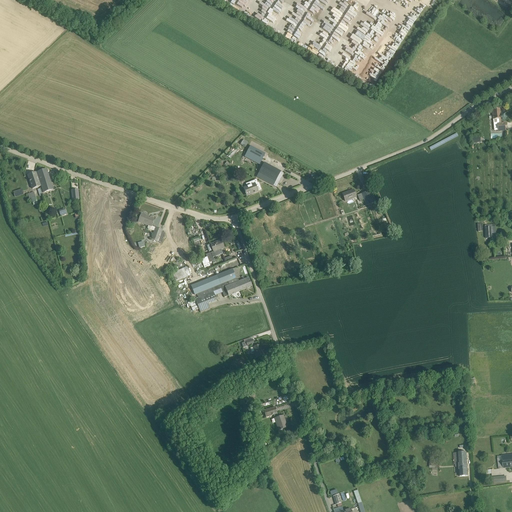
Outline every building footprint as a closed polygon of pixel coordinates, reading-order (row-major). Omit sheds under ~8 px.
[(286,6),(290,2),(287,0),(271,0),(269,3),(267,4),(263,1),(261,3),(267,7),(262,13),(266,19),(260,14),(259,16),(262,19),(264,17),(267,20),(271,15),(267,9),(269,8),(271,5),(272,7),(270,9),(274,13),(279,9),(284,4),(286,6)] [(374,33),(379,25),(374,22),(377,17),(372,14),(369,19),(365,16),(358,26),(369,33),(370,31),(374,33)] [(325,19),(335,25),(338,20),(328,15),(325,19)] [(333,33),(342,38),(347,30),(342,27),(345,22),(341,20),(333,33)] [(316,43),(330,50),(334,42),(326,39),(329,33),(326,31),(327,31),(319,27),(317,31),(321,33),(316,43)] [(348,52),(338,66),(351,74),(358,64),(351,60),(353,58),(358,61),(363,54),(361,53),(364,48),(360,45),(367,36),(365,34),(361,39),(359,37),(352,47),(355,49),(352,54),(348,52)] [(306,50),(321,57),(323,53),(321,52),(322,51),(309,45),(306,50)] [(500,109),(492,110),(493,120),(494,120),(494,124),(498,123),(499,131),(506,130),(505,123),(501,123),(501,119),(500,109)] [(480,137),(473,138),(473,143),(475,143),(475,145),(479,144),(479,142),(481,142),(480,137)] [(260,151),(254,162),(259,165),(265,154),(260,151)] [(260,179),(272,185),(276,187),(284,174),(265,163),(258,176),(261,177),(260,179)] [(41,186),(42,188),(44,193),(53,190),(47,169),(37,172),(41,186)] [(36,172),(28,175),(32,189),(40,186),(36,172)] [(247,187),(244,188),(245,191),(245,192),(245,193),(245,194),(246,194),(246,195),(254,192),(254,193),(258,192),(258,191),(257,188),(256,187),(255,184),(258,183),(256,180),(246,184),(247,187)] [(79,189),(71,190),(72,200),(80,199),(79,189)] [(342,194),(345,201),(356,197),(353,190),(342,194)] [(361,194),(366,206),(373,203),(369,191),(361,194)] [(140,217),(138,222),(148,226),(147,228),(148,229),(154,231),(155,227),(151,226),(154,219),(150,217),(150,218),(141,215),(142,214),(141,214),(140,216),(140,217)] [(155,227),(151,239),(158,242),(163,230),(155,227)] [(493,227),(485,227),(485,238),(493,238),(493,227)] [(210,244),(213,252),(224,248),(221,241),(215,243),(210,244)] [(206,257),(209,263),(214,261),(211,253),(206,255),(206,257)] [(206,257),(201,259),(204,268),(210,266),(209,263),(206,257)] [(187,267),(173,273),(176,281),(190,275),(187,267)] [(233,269),(191,286),(195,295),(197,295),(198,298),(213,292),(215,291),(217,290),(217,288),(237,280),(233,269)] [(237,280),(217,288),(217,290),(219,290),(221,289),(224,297),(252,286),(249,278),(239,282),(238,280),(237,280)] [(215,296),(213,292),(198,298),(196,299),(195,300),(200,313),(210,309),(208,304),(217,301),(215,296)] [(242,343),(243,347),(247,346),(252,345),(253,348),(250,348),(252,352),(254,351),(257,358),(261,357),(262,357),(262,356),(264,356),(261,345),(255,347),(253,339),(251,340),(244,342),(242,343)] [(252,368),(250,369),(251,371),(260,365),(258,362),(251,366),(252,368)] [(277,414),(275,407),(264,411),(266,417),(274,415),(275,419),(279,430),(287,427),(283,416),(278,417),(277,414)] [(453,453),(454,467),(459,467),(459,476),(468,476),(466,452),(453,453)] [(511,454),(502,456),(504,468),(511,467),(511,454)]
